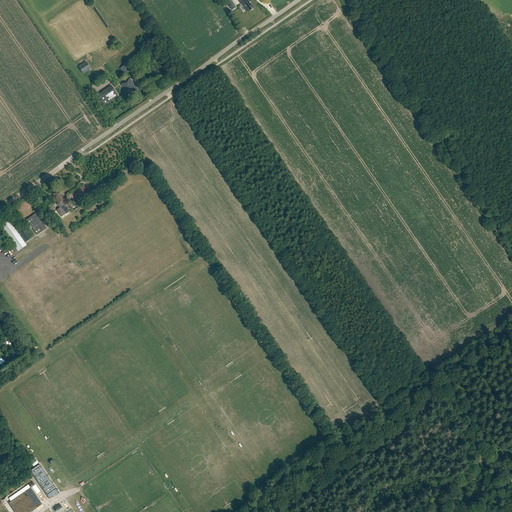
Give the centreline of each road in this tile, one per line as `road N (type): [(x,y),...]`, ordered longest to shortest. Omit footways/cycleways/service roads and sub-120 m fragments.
road 1 (unclassified): [(0,211),(299,0)]
road 2 (track): [(250,511),(289,476),(511,325)]
road 3 (track): [(338,0),(511,251)]
road 4 (track): [(511,481),(446,385),(446,370)]
